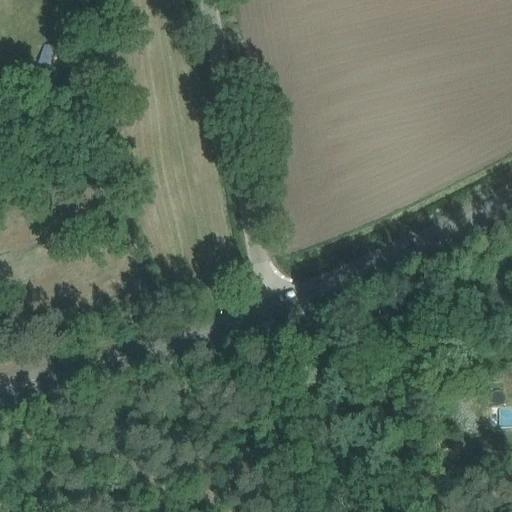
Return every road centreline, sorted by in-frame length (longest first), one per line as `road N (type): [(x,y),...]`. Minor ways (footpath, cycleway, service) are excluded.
road 1 (unclassified): [(269,311),(206,0)]
road 2 (tertiary): [(269,311),(201,336),(0,385)]
road 3 (tertiary): [(511,197),(269,311)]
road 4 (unclassified): [(305,511),(269,311)]
